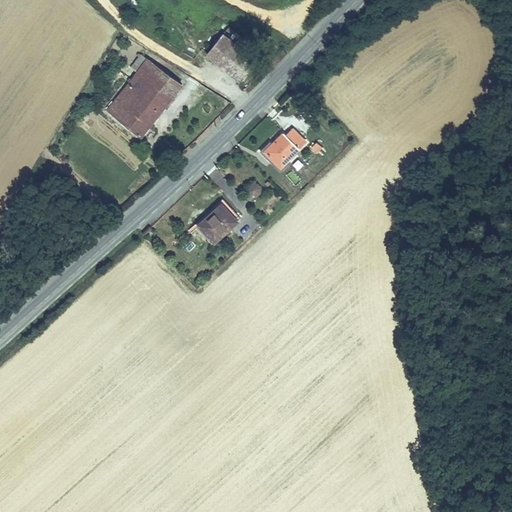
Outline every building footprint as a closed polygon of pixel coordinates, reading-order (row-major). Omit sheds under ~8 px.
[(256,60),(223,34),(207,54),(240,80),(256,60)] [(141,137),(182,85),(147,59),(141,54),(139,57),(134,64),(140,68),(137,72),(132,79),(130,82),(107,110),(141,137)] [(140,68),(134,64),(131,67),(137,72),(140,68)] [(288,161),(300,149),(300,148),(306,142),(293,129),(287,135),(284,133),(273,145),(265,152),(281,168),(288,161)] [(273,145),(270,142),(261,152),(281,172),(291,162),(288,161),(281,168),(265,152),(273,145)] [(323,147),(317,142),(313,147),(318,152),(323,147)] [(208,178),(219,168),(215,165),(205,175),(208,178)] [(260,193),(261,188),(258,184),(253,184),(249,186),(249,191),(252,195),(256,195),(260,193)] [(215,241),(237,221),(241,218),(223,199),(209,212),(211,215),(200,225),(215,241)] [(145,236),(151,229),(149,227),(143,233),(145,236)]
